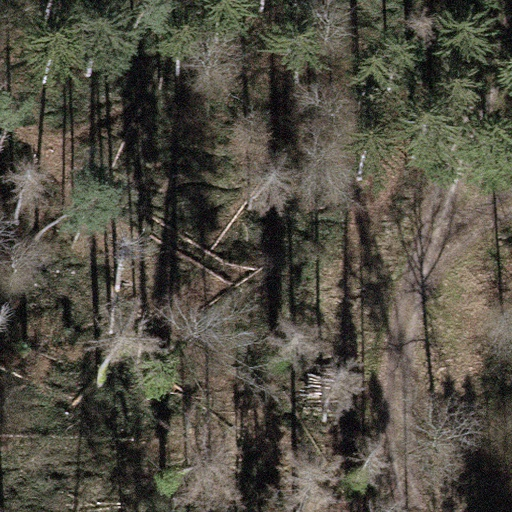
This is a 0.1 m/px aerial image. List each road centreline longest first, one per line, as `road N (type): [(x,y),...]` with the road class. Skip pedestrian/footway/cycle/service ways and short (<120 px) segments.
road 1 (track): [(419,511),(408,485),(408,357),(461,202)]
road 2 (track): [(461,202),(511,68)]
